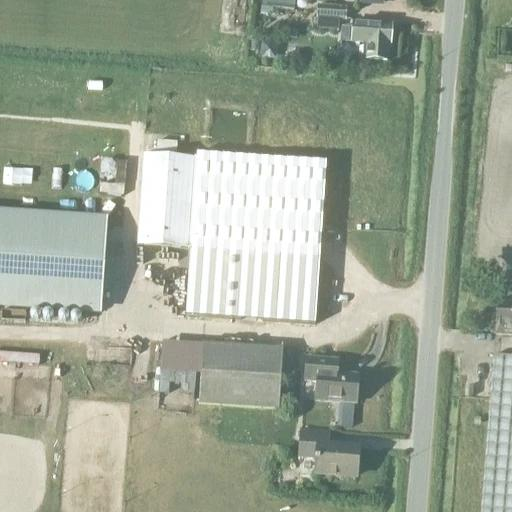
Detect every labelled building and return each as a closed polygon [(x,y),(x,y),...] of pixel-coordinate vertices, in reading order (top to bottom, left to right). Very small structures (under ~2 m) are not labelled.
[(263,0),(262,5),(294,10),(295,0),(263,0)] [(272,15),(273,7),(262,5),(261,14),(272,15)] [(318,5),(317,19),(346,21),(347,7),(318,5)] [(343,31),(343,43),(363,44),(362,60),(387,62),(388,46),(391,46),(392,26),(351,24),(351,32),(343,31)] [(275,58),(276,44),(263,43),(263,57),(275,58)] [(157,141),(156,153),(176,155),(177,143),(157,141)] [(191,251),(186,316),(316,325),(323,225),(327,163),(197,155),(196,160),(191,251)] [(143,156),(137,248),(191,251),(196,160),(143,156)] [(0,306),(100,313),(107,218),(0,210),(0,306)] [(333,241),(334,226),(323,225),(322,240),(333,241)] [(511,305),(498,305),(496,329),(497,329),(496,337),(511,338),(511,305)] [(203,354),(200,414),(279,419),(283,359),(203,354)] [(511,511),(511,359),(496,358),(495,369),(483,511),(511,511)] [(316,403),(357,406),(359,378),(331,375),(332,362),(308,360),(306,383),(317,384),(316,403)] [(358,447),(354,447),(328,445),(328,434),(301,432),(300,457),(315,458),(314,475),(354,478),(356,464),(357,464),(358,447)]
